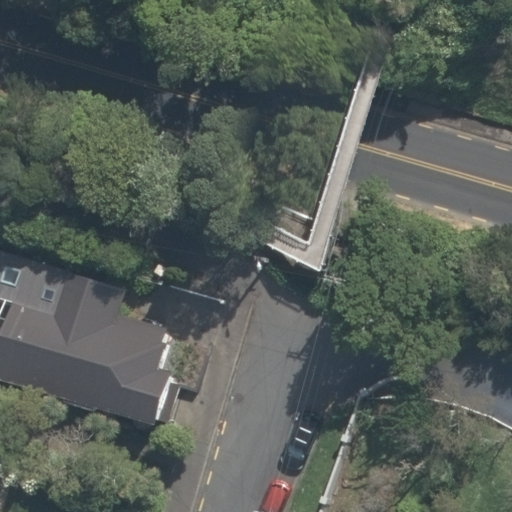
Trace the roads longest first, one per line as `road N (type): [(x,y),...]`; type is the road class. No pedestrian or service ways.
road 1 (tertiary): [(0,26),(511,180)]
road 2 (residential): [(297,290),(234,511)]
road 3 (unknown): [(297,290),(445,315),(511,341)]
